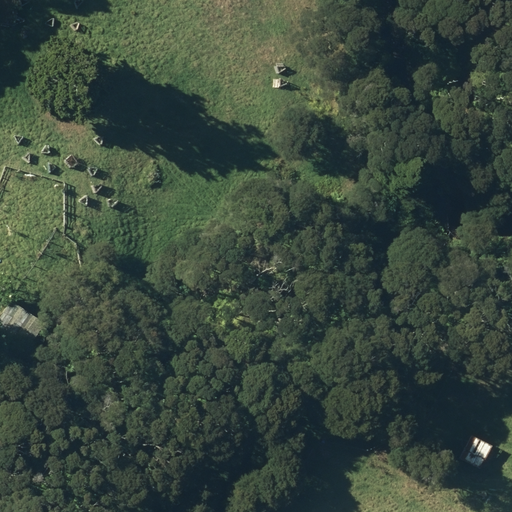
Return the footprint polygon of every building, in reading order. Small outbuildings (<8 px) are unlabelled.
[(238,0),(201,0),(201,29),(238,30),(238,0)] [(170,127),(203,134),(212,94),(180,87),(170,127)] [(0,166),(12,121),(0,117),(0,166)] [(0,313),(0,332),(24,348),(39,325),(6,304),(0,313)] [(453,457),(475,467),(486,445),(464,435),(453,457)]
